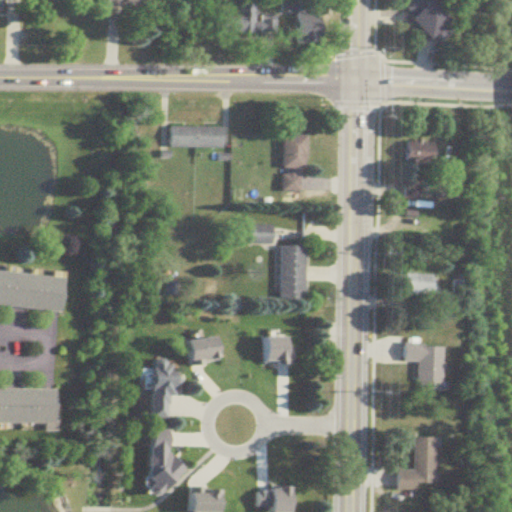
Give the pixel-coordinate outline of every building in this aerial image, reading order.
[(253,0),(240,0),(234,0),(234,18),(217,18),(217,34),(272,35),(272,17),(253,17),(253,0)] [(423,3),(405,21),(433,49),(450,31),(423,3)] [(289,16),(289,45),(313,45),(313,16),(289,16)] [(216,148),(216,127),(163,127),(163,148),(216,148)] [(299,136),(277,136),(277,192),(299,192),(299,136)] [(400,142),(400,165),(429,165),(429,142),(400,142)] [(244,245),(266,245),(266,225),(244,225),(244,245)] [(299,246),(274,246),(274,300),(299,300),(299,246)] [(0,307),(55,312),(58,277),(0,271),(0,307)] [(431,295),(431,274),(398,274),(398,295),(431,295)] [(180,366),(212,360),(208,336),(176,342),(180,366)] [(437,346),(397,345),(397,362),(411,363),(411,391),(436,392),(437,346)] [(142,419),(160,420),(162,396),(167,397),(170,363),(146,362),(142,419)] [(0,427),(50,428),(50,391),(0,390),(0,427)] [(159,495),(159,478),(164,478),(164,431),(142,431),(142,495),(159,495)] [(407,472),(391,472),(391,491),(411,491),(411,486),(429,486),(429,438),(407,438),(407,472)]
